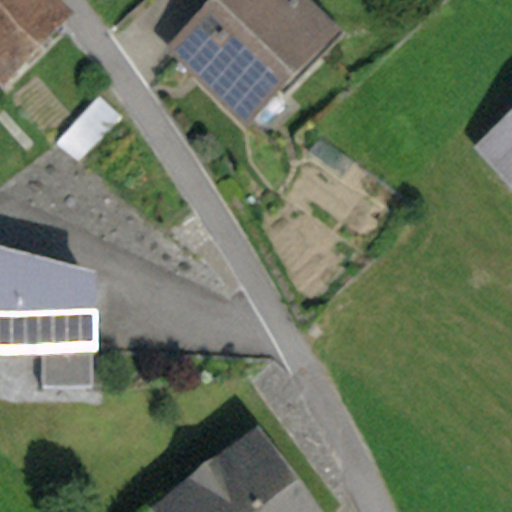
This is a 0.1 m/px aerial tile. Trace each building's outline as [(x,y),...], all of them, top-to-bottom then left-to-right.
[(91,24),(68,0),(0,0),(0,76),(16,94),(91,24)] [(339,0),(234,0),(182,48),(258,131),(368,31),(339,0)] [(511,134),(493,150),(511,172),(511,134)] [(128,269),(0,244),(0,353),(127,357),(128,269)] [(341,511),(289,433),(172,510),(173,511),(341,511)]
